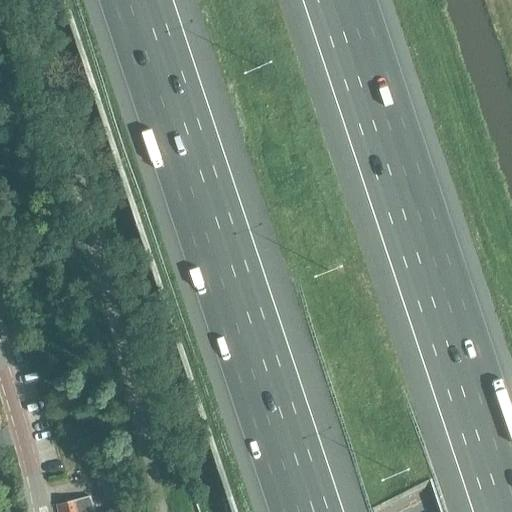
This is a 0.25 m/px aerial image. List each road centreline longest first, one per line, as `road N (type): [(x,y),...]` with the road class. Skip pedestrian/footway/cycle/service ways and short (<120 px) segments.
road 1 (motorway): [(509,511),(338,0)]
road 2 (motorway): [(136,0),(307,511)]
road 3 (tertiary): [(41,511),(0,360)]
